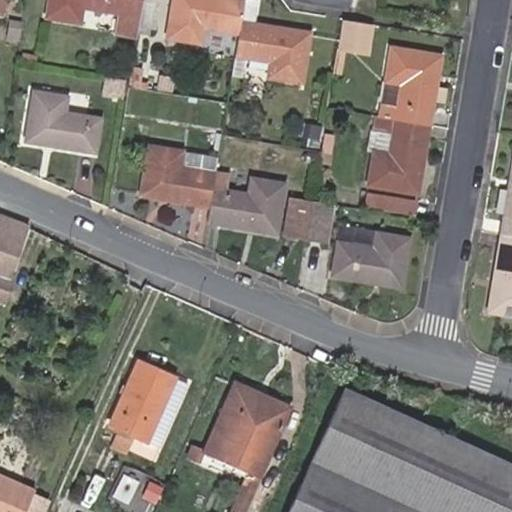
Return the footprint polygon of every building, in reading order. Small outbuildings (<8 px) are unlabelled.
[(48,0),(46,17),(79,23),(81,8),(117,14),(113,34),(135,38),(137,28),(140,9),(141,0),(48,0)] [(157,0),(141,0),(140,9),(155,12),(157,0)] [(239,23),(242,1),(239,0),(173,0),(167,38),(199,42),(201,29),(237,35),(239,23)] [(255,2),(242,1),(239,23),(251,24),(255,2)] [(153,30),(155,12),(140,9),(137,28),(153,30)] [(371,25),(340,19),(335,51),(366,57),(371,25)] [(16,23),(8,22),(5,38),(13,40),(16,23)] [(298,81),(307,33),(251,24),(239,23),(237,35),(233,57),(268,63),(266,77),(298,81)] [(392,121),(426,127),(438,56),(389,47),(377,118),(392,121)] [(170,90),(171,79),(161,77),(159,88),(170,90)] [(65,98),(33,93),(25,142),(93,152),(98,119),(63,114),(65,98)] [(375,131),(390,134),(392,121),(378,118),(369,116),(367,130),(375,131)] [(415,195),(426,127),(392,121),(390,134),(375,131),(374,143),(389,145),(386,156),(372,154),(367,186),(415,195)] [(318,151),(322,129),(303,125),(301,138),(309,140),(307,149),(318,151)] [(386,156),(389,145),(374,143),(372,154),(386,156)] [(140,194),(209,206),(212,189),(214,174),(217,158),(147,147),(140,194)] [(300,163),(316,166),(318,151),(307,149),(303,148),(300,163)] [(318,151),(316,166),(326,167),(329,153),(318,151)] [(511,161),(500,233),(511,235),(511,161)] [(212,189),(227,192),(230,176),(215,173),(212,189)] [(209,206),(207,221),(276,233),(283,185),(249,179),(246,195),(227,192),(212,189),(209,206)] [(287,198),(310,202),(311,195),(288,192),(287,198)] [(413,204),(363,195),(361,208),(411,216),(413,204)] [(310,203),(310,202),(287,198),(281,234),(304,238),(310,203)] [(329,206),(310,203),(304,238),(323,241),(329,206)] [(25,227),(0,217),(0,302),(2,303),(7,290),(0,286),(0,279),(1,278),(3,280),(3,279),(25,227)] [(351,247),(353,232),(340,229),(337,244),(351,247)] [(407,240),(353,232),(351,247),(337,244),(332,277),(399,288),(407,240)] [(511,235),(500,233),(487,309),(511,313),(511,235)] [(3,280),(1,278),(0,279),(0,286),(7,290),(10,282),(3,279),(3,280)] [(164,398),(173,379),(136,362),(127,383),(122,381),(118,391),(122,393),(107,426),(117,430),(110,443),(126,451),(132,437),(145,443),(152,426),(164,431),(176,403),(164,398)] [(185,384),(173,379),(164,398),(176,403),(185,384)] [(287,407),(233,383),(203,451),(190,445),(184,458),(219,474),(222,468),(225,461),(257,474),(287,407)] [(506,511),(511,499),(511,468),(342,389),(285,511),(506,511)] [(164,431),(152,426),(145,443),(156,448),(164,431)] [(225,461),(222,468),(245,479),(230,511),(240,511),(257,474),(225,461)] [(0,511),(23,511),(33,492),(0,476),(0,511)] [(67,511),(72,502),(63,497),(56,511),(67,511)] [(94,511),(72,502),(67,511),(94,511)]
